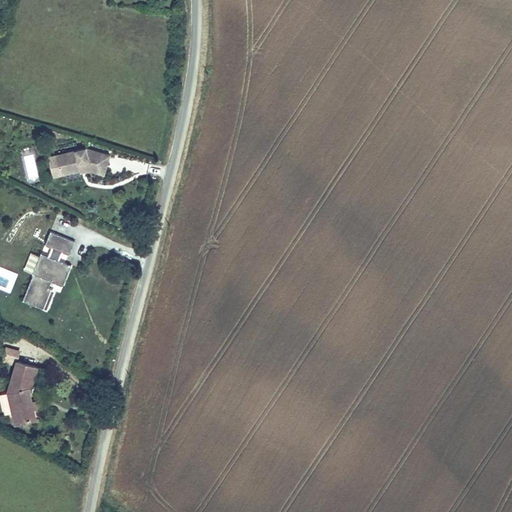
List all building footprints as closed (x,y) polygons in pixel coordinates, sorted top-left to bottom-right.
[(85,146),(56,152),(60,172),(79,167),(88,165),(89,167),(103,171),(109,153),(85,146)] [(60,172),(56,152),(48,154),(53,173),(60,172)] [(34,154),(22,156),(26,179),(38,177),(34,154)] [(73,239),(49,229),(44,242),(50,245),(61,249),(67,252),(73,239)] [(61,249),(50,245),(47,253),(58,257),(61,249)] [(47,253),(40,250),(31,271),(32,271),(21,297),(42,306),(50,286),(47,285),(50,278),(61,283),(70,262),(58,257),(47,253)] [(46,307),(53,288),(50,286),(42,306),(46,307)] [(34,390),(42,367),(22,361),(13,394),(17,421),(37,418),(34,390)]
